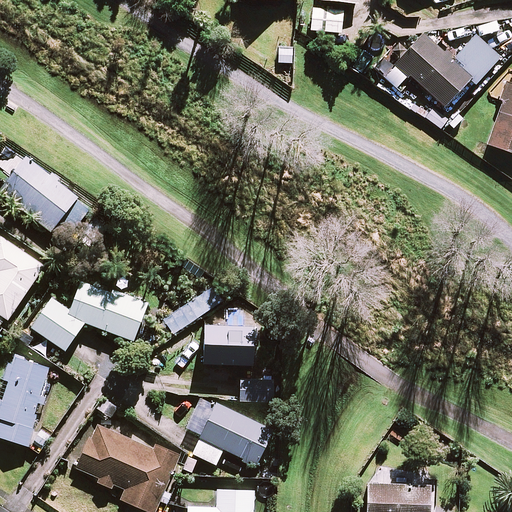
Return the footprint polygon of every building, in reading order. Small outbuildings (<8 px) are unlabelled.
[(342,12),(312,9),(310,31),(340,34),(342,12)] [(421,35),(395,64),(392,67),(406,80),(409,77),(443,108),(470,78),(475,83),(497,59),(470,34),(448,57),(421,35)] [(293,46),(278,46),(277,64),(292,64),(293,46)] [(489,147),(511,155),(511,85),(508,84),(501,103),(504,104),(489,147)] [(0,192),(0,193),(52,235),(58,228),(80,201),(27,159),(0,192)] [(93,212),(80,201),(58,228),(71,239),(93,212)] [(0,313),(10,320),(45,268),(3,240),(0,244),(0,313)] [(86,325),(134,344),(149,306),(113,292),(112,296),(82,284),(71,312),(69,318),(86,325)] [(221,302),(211,288),(163,321),(173,335),(221,302)] [(33,331),(67,353),(86,325),(69,318),(71,312),(54,301),(33,331)] [(205,366),(253,368),(254,329),(206,328),(205,366)] [(51,368),(15,358),(13,367),(9,366),(4,382),(8,383),(2,403),(0,402),(0,420),(1,421),(33,430),(51,368)] [(242,403),(274,404),(275,382),(242,381),(242,403)] [(226,453),(257,468),(274,433),(218,405),(200,441),(226,453)] [(33,430),(1,421),(0,425),(0,440),(30,449),(36,431),(33,430)] [(154,452),(99,428),(93,441),(91,440),(77,470),(126,492),(121,503),(142,511),(158,511),(182,459),(156,448),(154,452)] [(226,453),(200,441),(193,456),(218,468),(226,453)] [(432,511),(433,489),(369,487),(367,511),(432,511)] [(189,509),(189,511),(254,511),(255,493),(217,492),(217,510),(189,509)]
